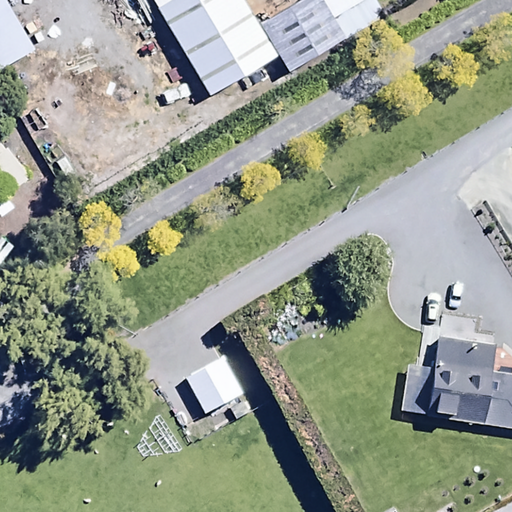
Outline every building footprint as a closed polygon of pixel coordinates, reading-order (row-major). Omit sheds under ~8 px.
[(0,0),(0,71),(21,59),(31,53),(0,0)] [(148,0),(207,100),(274,60),(237,0),(148,0)] [(342,44),(315,0),(305,0),(257,26),(284,75),(342,44)] [(315,0),(342,44),(382,22),(369,0),(315,0)] [(0,198),(23,181),(0,149),(0,198)] [(404,378),(397,415),(511,435),(511,382),(485,377),(490,348),(432,339),(425,381),(404,378)] [(179,384),(201,421),(240,398),(218,361),(179,384)]
